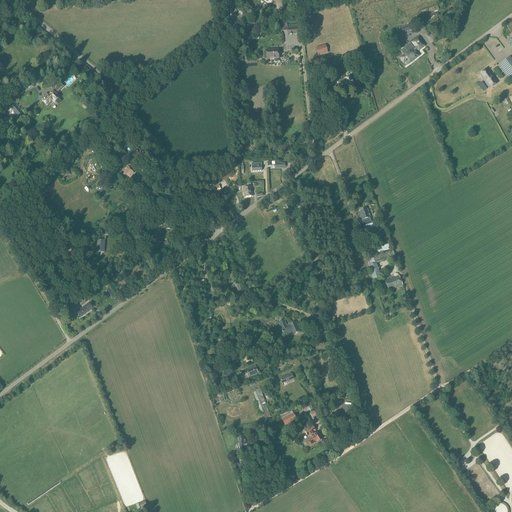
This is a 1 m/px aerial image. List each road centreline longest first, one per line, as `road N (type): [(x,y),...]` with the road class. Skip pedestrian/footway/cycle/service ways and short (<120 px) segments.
road 1 (unclassified): [(0,395),(220,230),(111,89),(14,0)]
road 2 (track): [(220,230),(511,14)]
road 3 (track): [(246,511),(511,341)]
road 4 (unknown): [(197,247),(216,303),(254,301),(312,320),(323,334)]
road 5 (track): [(0,215),(69,341)]
road 6 (track): [(227,0),(239,28),(339,0)]
